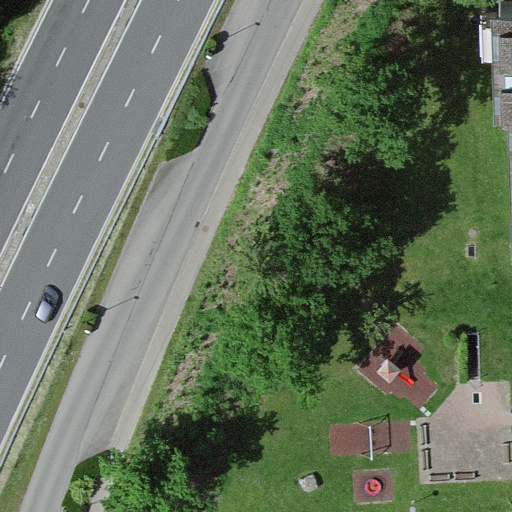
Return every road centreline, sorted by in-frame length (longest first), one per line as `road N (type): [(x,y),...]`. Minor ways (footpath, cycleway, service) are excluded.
road 1 (residential): [(280,0),(57,511)]
road 2 (trunk): [(0,369),(179,0)]
road 3 (trunk): [(89,0),(0,187)]
